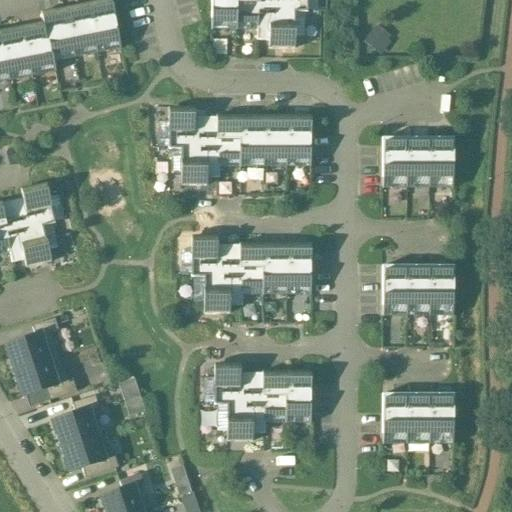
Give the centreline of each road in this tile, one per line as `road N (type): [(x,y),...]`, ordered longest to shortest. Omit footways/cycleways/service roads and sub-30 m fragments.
road 1 (residential): [(343,131),(344,488),(333,511)]
road 2 (residential): [(160,0),(175,52),(203,81),(316,88),(343,131)]
